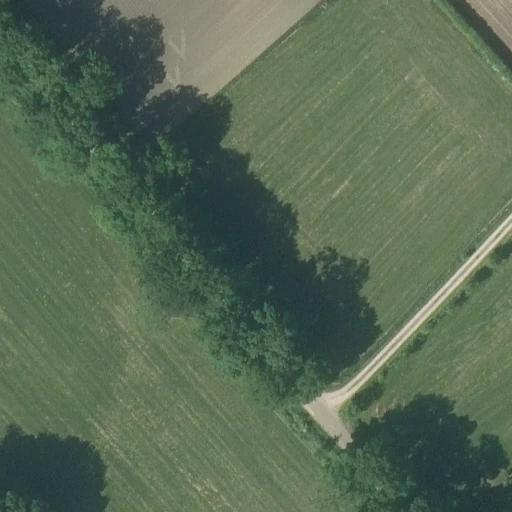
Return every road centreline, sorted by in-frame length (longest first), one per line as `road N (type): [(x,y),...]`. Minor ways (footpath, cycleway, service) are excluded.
road 1 (unclassified): [(370,511),(0,74)]
road 2 (unknown): [(314,445),(511,217)]
